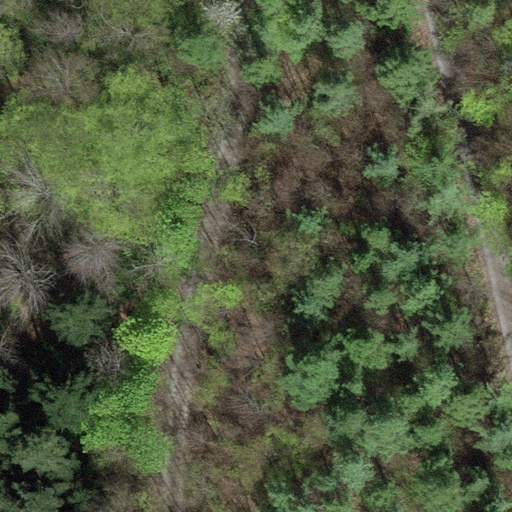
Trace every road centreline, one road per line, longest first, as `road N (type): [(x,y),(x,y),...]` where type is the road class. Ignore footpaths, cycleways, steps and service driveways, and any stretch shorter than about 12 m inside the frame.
road 1 (track): [(176,511),(186,381),(228,147),(242,0)]
road 2 (track): [(433,0),(511,331)]
